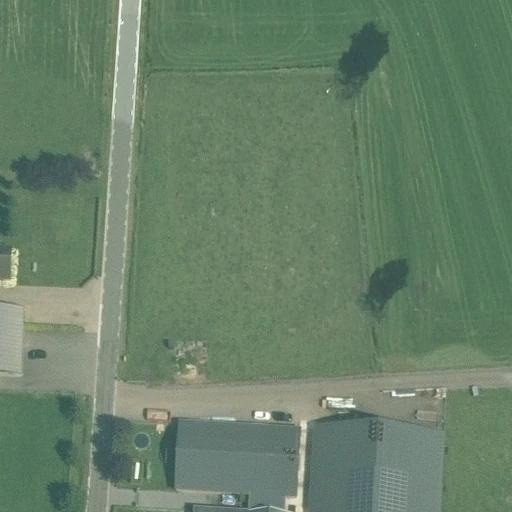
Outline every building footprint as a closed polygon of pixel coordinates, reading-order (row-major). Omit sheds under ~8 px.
[(0,283),(11,284),(12,259),(0,258),(0,283)] [(364,295),(209,287),(205,368),(359,376),(364,295)] [(0,311),(0,377),(21,378),(24,312),(0,311)] [(180,427),(176,493),(296,500),(300,433),(180,427)] [(315,430),(310,511),(438,511),(443,438),(315,430)]
